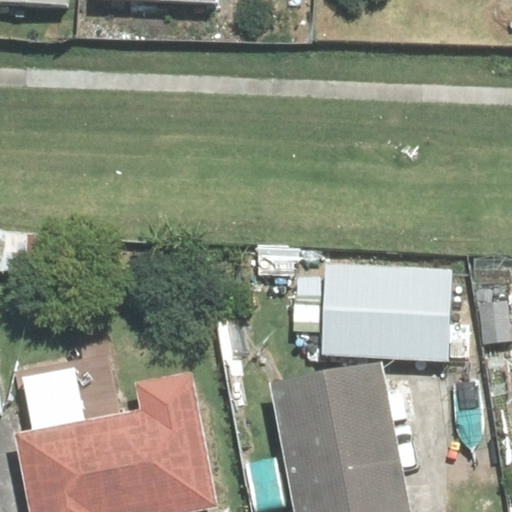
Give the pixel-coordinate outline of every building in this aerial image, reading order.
[(70,0),(0,0),(0,10),(70,14),(70,0)] [(95,0),(95,5),(220,11),(220,0),(95,0)] [(55,237),(0,233),(0,279),(53,282),(55,237)] [(328,266),(322,359),(445,367),(451,274),(328,266)] [(488,367),(448,370),(454,448),(493,445),(488,367)] [(412,511),(385,369),(273,390),(295,511),(412,511)] [(143,416),(17,440),(30,511),(221,511),(196,379),(138,390),(143,416)]
